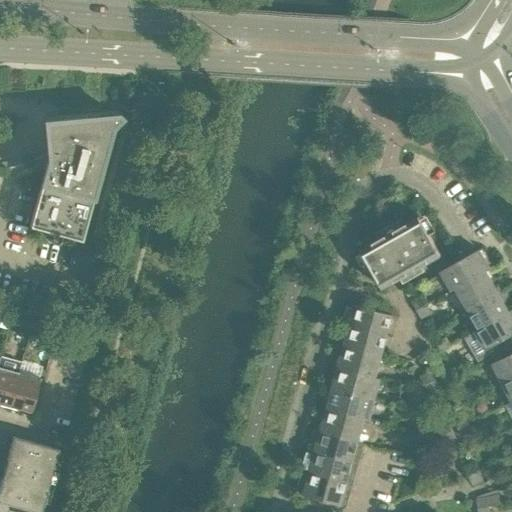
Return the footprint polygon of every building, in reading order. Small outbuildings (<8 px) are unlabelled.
[(44,124),(47,159),(47,161),(29,227),(80,241),(109,135),(110,128),(120,119),(117,115),(102,117),(102,116),(79,118),(80,120),(67,122),(67,119),(41,121),(41,125),(44,124)] [(423,265),(441,255),(419,216),(361,249),(383,288),(401,278),(404,283),(426,270),(423,265)] [(451,291),(456,289),(486,271),(490,269),(479,249),(440,272),(451,291)] [(456,289),(467,309),(497,291),(486,271),(456,289)] [(467,309),(478,328),(509,311),(497,291),(467,309)] [(412,302),(417,310),(427,304),(422,296),(412,302)] [(355,304),(349,325),(388,335),(393,315),(355,304)] [(427,304),(417,310),(421,318),(431,313),(427,304)] [(511,309),(509,311),(478,328),(474,331),(464,337),(477,360),(487,354),(485,350),(511,335),(511,309)] [(15,332),(28,335),(30,326),(18,323),(15,332)] [(349,325),(344,344),(382,355),(388,335),(349,325)] [(30,326),(28,335),(40,338),(42,329),(30,326)] [(435,343),(437,346),(440,352),(450,346),(446,337),(435,343)] [(344,344),(338,367),(381,379),(376,377),(382,355),(344,344)] [(511,353),(492,364),(502,383),(511,377),(511,353)] [(0,404),(8,407),(18,372),(20,363),(0,356),(0,404)] [(338,367),(332,387),(375,399),(381,379),(338,367)] [(420,377),(425,385),(435,379),(431,371),(420,377)] [(441,376),(445,384),(455,379),(451,371),(441,376)] [(18,372),(8,407),(30,413),(39,378),(18,372)] [(511,402),(511,401),(511,377),(502,383),(511,402)] [(435,379),(425,385),(430,393),(440,387),(435,379)] [(455,379),(445,384),(450,393),(460,387),(455,379)] [(332,387),(327,407),(370,419),(375,399),(332,387)] [(327,407),(320,431),(359,441),(365,419),(369,420),(370,419),(327,407)] [(453,419),(457,428),(468,423),(464,414),(453,419)] [(437,427),(442,436),(452,431),(448,422),(437,427)] [(468,423),(457,428),(462,436),(472,431),(468,423)] [(320,431),(315,451),(338,457),(359,463),(359,462),(353,461),(358,443),(359,441),(320,431)] [(452,431),(442,436),(446,444),(456,439),(452,431)] [(0,478),(0,479),(0,511),(31,511),(32,511),(33,511),(40,511),(58,449),(12,436),(6,460),(25,465),(23,468),(21,468),(20,472),(23,472),(22,476),(19,475),(18,479),(20,480),(19,483),(0,478)] [(315,451),(310,470),(333,477),(333,476),(354,481),(359,463),(338,457),(315,451)] [(464,468),(468,476),(479,471),(474,463),(464,468)] [(333,477),(310,470),(303,495),(346,506),(347,506),(354,481),(333,476),(333,477)] [(479,471),(468,476),(473,485),(483,480),(479,471)] [(498,495),(487,497),(489,506),(500,504),(498,495)] [(476,499),(478,508),(489,506),(487,497),(476,499)]
